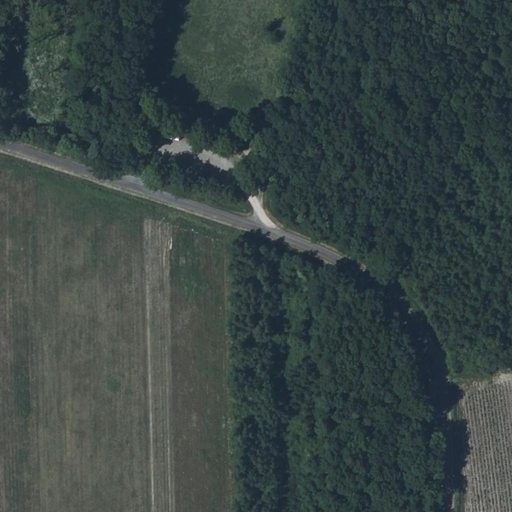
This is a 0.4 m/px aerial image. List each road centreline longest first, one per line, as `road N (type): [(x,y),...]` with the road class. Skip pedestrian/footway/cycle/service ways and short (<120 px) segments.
road 1 (unclassified): [(445,511),(441,404),(428,353),(372,279),(265,231),(0,146)]
road 2 (track): [(328,0),(265,231)]
